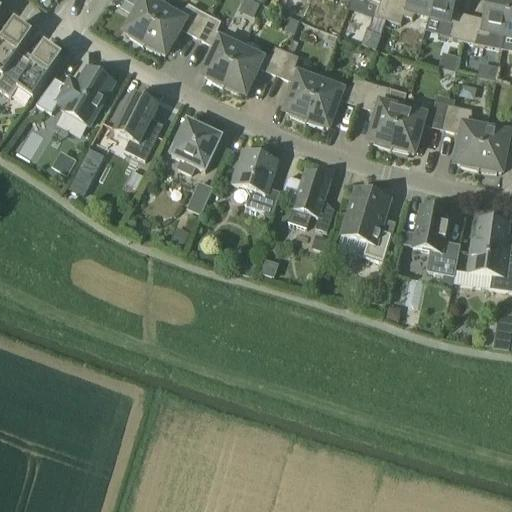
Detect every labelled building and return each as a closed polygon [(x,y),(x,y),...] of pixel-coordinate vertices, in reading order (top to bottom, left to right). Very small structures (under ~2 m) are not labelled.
[(131,36),(130,38),(144,50),(166,12),(154,5),(155,0),(124,0),(125,1),(124,3),(139,13),(127,34),(131,36)] [(368,0),(368,6),(377,9),(374,17),(388,22),(394,0),(368,0)] [(413,0),(412,3),(403,0),(394,0),(388,22),(402,26),(404,18),(413,21),(416,15),(430,19),(435,0),(413,0)] [(452,32),(450,40),(464,44),(470,19),(453,15),(457,0),(435,0),(430,19),(443,23),(443,29),(452,32)] [(489,41),(492,35),(506,38),(511,5),(511,0),(491,0),(487,23),(470,19),(464,44),(478,47),(480,39),(489,41)] [(166,56),(181,30),(200,40),(212,18),(200,12),(190,6),(178,19),(166,12),(144,50),(145,50),(161,56),(163,54),(166,56)] [(208,80),(224,91),(243,52),(230,46),(231,40),(218,33),(222,24),(212,18),(200,40),(218,49),(205,77),(209,78),(208,80)] [(0,72),(3,75),(3,76),(19,53),(20,53),(32,36),(16,25),(5,41),(0,37),(0,72)] [(19,53),(3,76),(0,80),(0,89),(12,98),(19,88),(34,98),(62,59),(46,47),(35,64),(20,53),(19,53)] [(246,96),(259,69),(279,77),(288,55),(276,50),(272,59),(259,53),(255,58),(243,52),(224,91),(241,96),(242,94),(246,96)] [(296,69),(300,60),(288,55),(279,77),(298,85),(287,113),(291,115),(290,117),(306,125),(307,126),(322,85),(308,80),(309,74),(296,69)] [(115,83),(89,68),(80,84),(71,79),(67,86),(56,79),(37,105),(52,114),(59,102),(67,106),(64,111),(90,127),(115,83)] [(340,101),(359,107),(367,84),(355,80),(351,90),(338,85),(334,90),(322,85),(307,126),(324,130),(325,128),(329,129),(340,101)] [(391,91),(379,88),(367,84),(359,107),(379,114),(371,143),(375,144),(375,146),(391,153),(403,112),(390,108),(391,91)] [(160,135),(148,130),(159,108),(134,96),(115,133),(131,141),(126,152),(146,162),(160,135)] [(423,126),(430,128),(443,131),(449,107),(436,104),(433,115),(420,111),(417,116),(403,112),(391,153),(392,154),(410,156),(410,154),(414,155),(423,126)] [(462,169),(479,172),(487,132),(473,129),(473,113),(461,110),(449,107),(443,131),(457,135),(463,136),(458,166),(462,166),(462,169)] [(222,139),(188,123),(172,157),(183,162),(179,169),(192,175),(196,168),(206,173),(222,139)] [(16,149),(36,162),(52,138),(31,124),(16,149)] [(508,145),(511,145),(511,131),(503,129),(501,135),(487,132),(479,172),(497,176),(502,174),(508,145)] [(247,207),(274,216),(281,194),(270,190),(279,163),(244,151),(232,185),(247,190),(251,197),(247,207)] [(59,155),(52,171),(67,178),(75,162),(59,155)] [(315,230),(327,234),(335,211),(323,207),(332,183),(306,174),(293,211),(319,219),(315,230)] [(189,210),(201,216),(213,189),(200,184),(189,210)] [(361,257),(384,265),(395,231),(383,227),(392,201),(357,190),(342,237),(365,245),(361,257)] [(427,273),(455,278),(461,247),(445,244),(451,215),(421,209),(413,250),(431,253),(427,273)] [(490,291),(511,293),(511,257),(510,257),(511,248),(507,247),(510,226),(480,221),(477,243),(473,242),(468,274),(492,278),(490,291)] [(511,317),(496,317),(495,351),(511,351),(511,328),(511,317)]
